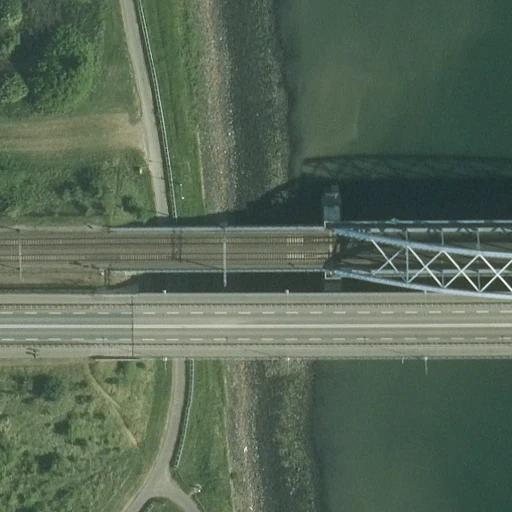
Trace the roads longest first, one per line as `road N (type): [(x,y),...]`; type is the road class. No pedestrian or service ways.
road 1 (unclassified): [(129,511),(166,453),(179,369),(129,0)]
road 2 (primary): [(135,324),(511,320)]
road 3 (primary): [(135,324),(0,326)]
